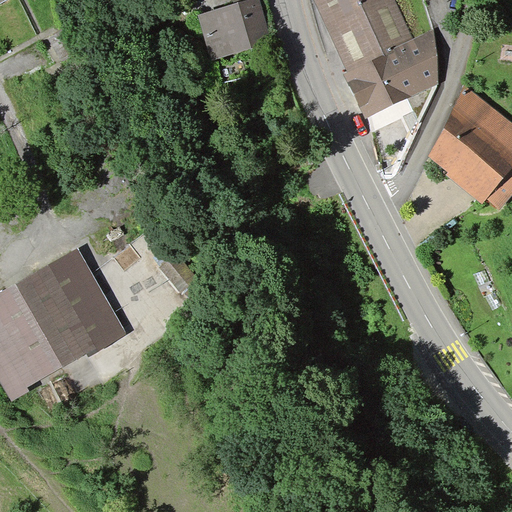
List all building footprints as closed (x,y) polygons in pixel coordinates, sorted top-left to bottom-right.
[(245,0),(235,3),(237,10),(200,21),(211,59),(264,43),(253,5),(251,6),(248,0),(245,0)] [(431,36),(412,45),(390,0),(318,0),(350,68),(344,71),(364,115),(434,81),(434,55),(431,36)] [(229,83),(245,78),(239,60),(224,64),(229,83)] [(60,73),(49,80),(54,88),(66,81),(60,73)] [(430,154),(483,199),(511,164),(511,129),(462,90),(430,154)] [(80,354),(36,275),(0,295),(0,386),(6,396),(80,354)]
